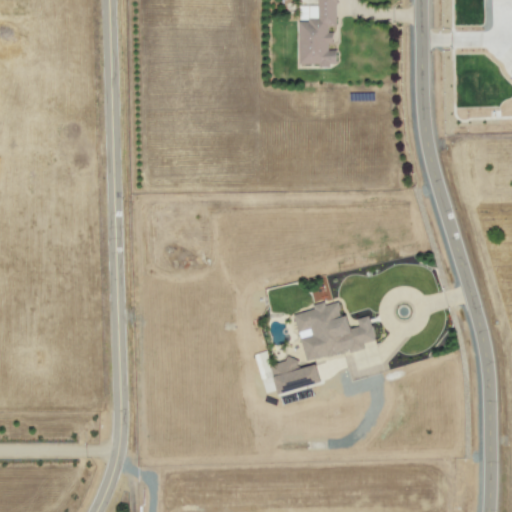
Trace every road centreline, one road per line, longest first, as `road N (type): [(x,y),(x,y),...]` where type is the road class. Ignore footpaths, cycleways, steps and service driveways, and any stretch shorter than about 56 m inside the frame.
road 1 (residential): [(418,0),(422,138),(485,370),(485,511)]
road 2 (residential): [(91,511),(117,439),(106,0)]
